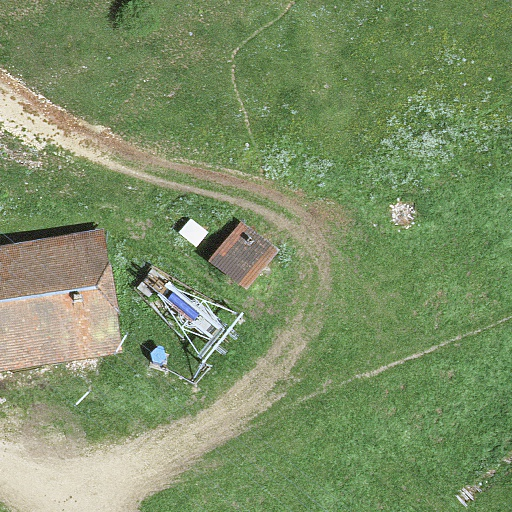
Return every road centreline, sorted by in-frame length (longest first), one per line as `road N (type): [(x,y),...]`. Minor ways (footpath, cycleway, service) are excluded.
road 1 (track): [(0,95),(86,157),(281,221),(320,267),(328,340)]
road 2 (track): [(328,340),(269,391),(86,511)]
